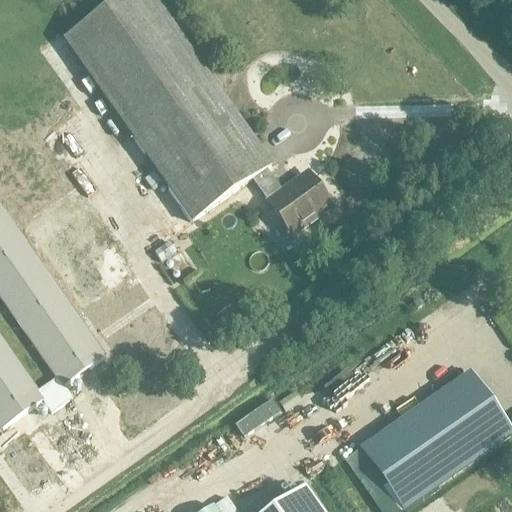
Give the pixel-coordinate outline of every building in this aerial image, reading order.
[(126,0),(65,43),(135,142),(133,143),(144,159),(146,158),(169,191),(168,192),(191,225),(252,181),(266,172),(271,168),(202,69),(201,69),(152,0),(126,0)] [(69,152),(59,157),(70,178),(80,172),(69,152)] [(266,172),(252,181),(282,223),(287,220),(297,235),(329,212),(305,178),(290,188),(293,192),(284,198),(266,172)] [(0,428),(3,432),(43,404),(51,416),(73,401),(64,389),(104,361),(0,211),(0,296),(58,380),(36,395),(0,342),(0,428)] [(406,511),(511,437),(511,436),(470,376),(348,464),(384,511),(406,511)] [(215,511),(213,508),(206,511),(319,511),(305,490),(272,511),(215,511)]
